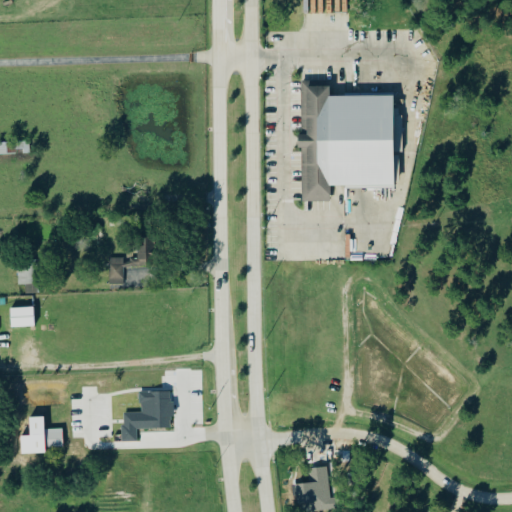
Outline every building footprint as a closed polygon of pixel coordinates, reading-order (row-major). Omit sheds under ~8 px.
[(0,141),(0,152),(18,153),(18,150),(30,150),(30,142),(0,141)] [(110,258),(111,284),(125,284),(124,267),(155,266),(154,237),(138,238),(139,258),(127,258),(110,258)] [(11,308),(12,327),(36,326),(35,307),(11,308)] [(172,428),(173,392),(141,391),(141,413),(124,412),(124,441),(138,441),(138,428),(172,428)] [(64,428),(45,429),(45,417),(30,417),(30,436),(21,436),(22,455),(47,453),(47,448),(64,447),(64,428)] [(297,484),(298,511),(316,511),(315,493),(323,493),(322,483),(326,483),(325,467),(309,468),(310,484),(297,484)]
